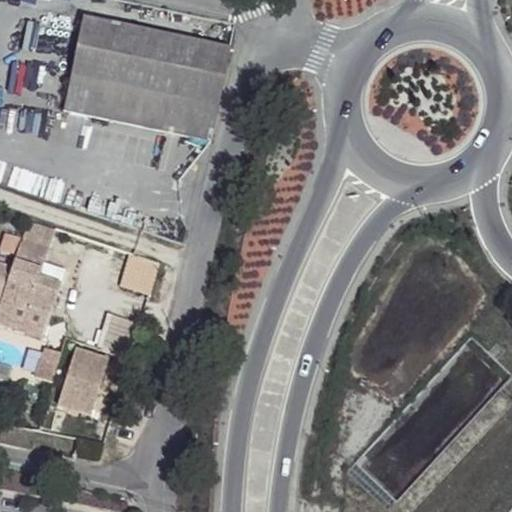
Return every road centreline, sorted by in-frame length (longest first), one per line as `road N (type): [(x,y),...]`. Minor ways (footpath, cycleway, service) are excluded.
road 1 (residential): [(283,29),(218,180),(162,442),(159,511)]
road 2 (primary): [(351,132),(264,338),(233,511)]
road 3 (primary): [(285,511),(296,415),(332,303),(357,252),(390,216),(441,182)]
